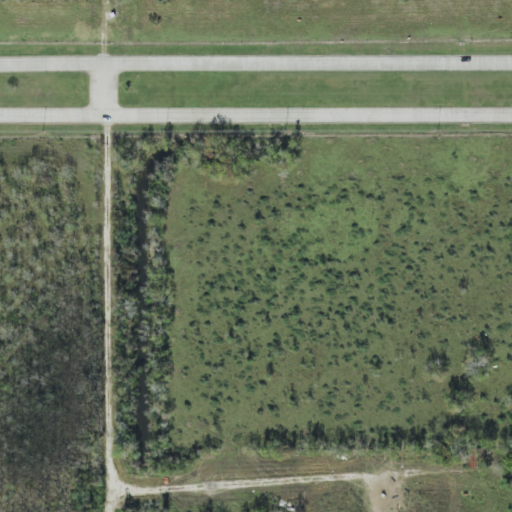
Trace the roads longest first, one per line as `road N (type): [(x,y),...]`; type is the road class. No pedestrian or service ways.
road 1 (tertiary): [(511,62),(0,63)]
road 2 (tertiary): [(0,115),(511,114)]
